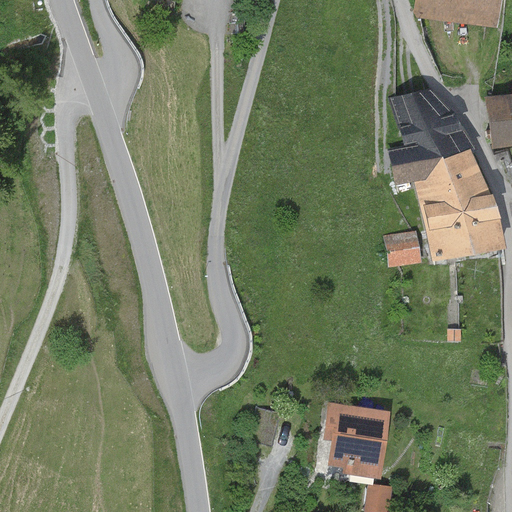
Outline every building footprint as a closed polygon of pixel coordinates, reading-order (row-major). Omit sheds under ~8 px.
[(499,0),(415,0),(413,16),(497,26),(499,0)] [(428,89),(389,98),(405,148),(388,151),(395,187),(414,183),(424,180),(442,157),(470,149),(454,115),(428,89)] [(511,95),(485,99),(493,150),(511,146),(511,95)] [(424,180),(414,183),(431,261),(506,249),(500,219),(470,149),(442,157),(424,180)] [(416,231),(385,236),(389,268),(421,263),(416,231)] [(390,412),(328,403),(323,440),(331,441),(327,466),(342,468),(341,474),(380,480),(390,412)] [(280,413),(257,408),(249,441),(272,446),(280,413)] [(388,511),(392,487),(367,483),(363,511),(388,511)]
